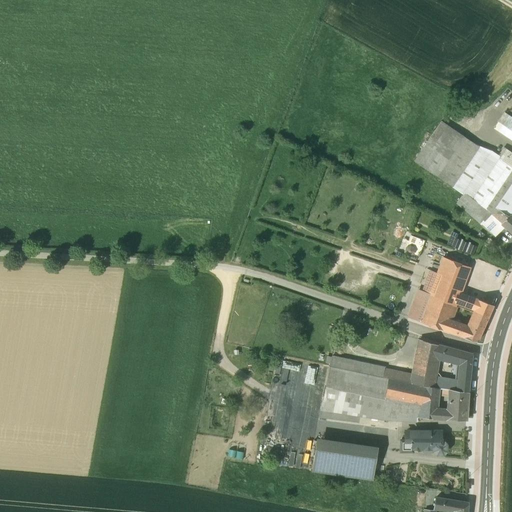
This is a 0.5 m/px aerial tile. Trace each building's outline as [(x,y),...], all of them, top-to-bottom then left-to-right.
[(499,232),(504,226),(501,223),(508,214),(511,217),(511,151),(503,146),(497,154),(444,120),(415,162),(461,193),(456,199),(490,233),(496,228),(499,232)] [(511,217),(508,214),(501,223),(504,226),(511,233),(511,217)] [(418,257),(425,240),(411,234),(404,252),(418,257)] [(473,255),(476,245),(454,237),(450,246),(473,255)] [(442,257),(438,266),(461,275),(462,285),(469,268),(442,257)] [(440,286),(459,293),(462,285),(461,275),(438,266),(434,277),(428,293),(436,296),(440,286)] [(428,293),(434,277),(431,275),(424,294),(427,295),(418,321),(425,323),(436,296),(428,293)] [(486,303),(489,295),(462,285),(459,293),(486,303)] [(436,296),(425,323),(445,330),(448,323),(449,323),(455,306),(459,293),(440,286),(436,296)] [(459,293),(455,306),(459,307),(460,305),(479,312),(478,314),(476,317),(486,321),(489,314),(492,305),(486,303),(459,293)] [(489,295),(486,303),(492,305),(496,298),(489,295)] [(460,305),(459,307),(478,314),(479,312),(460,305)] [(476,317),(471,331),(449,323),(448,323),(445,330),(477,342),(486,321),(476,317)] [(411,383),(423,386),(425,376),(426,369),(427,361),(427,355),(431,343),(419,338),(413,373),(411,383)] [(446,347),(431,343),(427,355),(442,359),(446,347)] [(472,354),(446,347),(442,359),(461,364),(460,377),(470,378),(471,366),(472,354)] [(388,378),(411,383),(413,373),(331,355),(329,366),(388,378)] [(442,359),(427,355),(427,361),(426,369),(440,371),(442,359)] [(281,391),(296,393),(295,403),(317,405),(319,383),(320,383),(322,367),(283,364),(281,391)] [(388,378),(329,366),(325,387),(360,394),(356,414),(382,419),(385,397),(388,378)] [(440,371),(426,369),(425,376),(439,379),(440,371)] [(439,379),(425,376),(423,386),(439,388),(439,383),(439,379)] [(459,386),(439,383),(439,388),(449,390),(451,390),(468,392),(470,378),(460,377),(459,386)] [(388,378),(385,397),(419,404),(423,386),(411,383),(388,378)] [(419,404),(417,417),(434,418),(435,409),(438,393),(439,388),(423,386),(419,404)] [(468,392),(451,390),(449,410),(447,419),(466,420),(468,392)] [(417,417),(419,404),(385,397),(382,419),(416,422),(417,417)] [(435,409),(434,418),(447,419),(449,410),(435,409)] [(432,432),(432,433),(404,433),(404,442),(412,442),(411,448),(434,448),(433,451),(436,454),(443,454),(446,451),(446,444),(443,441),(442,441),(442,434),(440,434),(440,432),(438,431),(433,431),(432,432)] [(375,457),(315,448),(312,472),(372,481),(375,457)] [(288,454),(284,467),(293,470),(296,456),(288,454)] [(467,511),(468,503),(436,498),(435,508),(453,511),(457,511),(467,511)]
